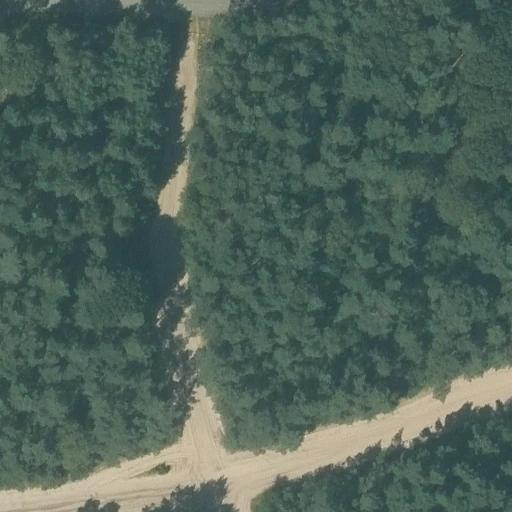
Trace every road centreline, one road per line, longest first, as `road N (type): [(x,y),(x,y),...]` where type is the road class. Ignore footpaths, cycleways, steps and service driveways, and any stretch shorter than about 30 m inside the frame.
road 1 (track): [(511,387),(220,486),(50,511)]
road 2 (unknown): [(205,0),(0,9)]
